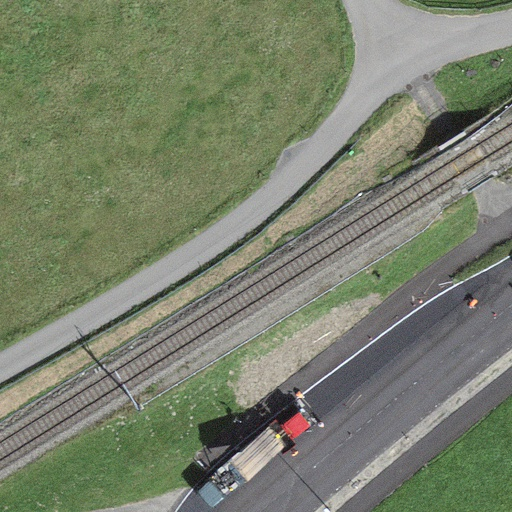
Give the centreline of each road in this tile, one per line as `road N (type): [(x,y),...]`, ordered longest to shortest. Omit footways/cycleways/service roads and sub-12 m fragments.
road 1 (unclassified): [(511,26),(401,62),(265,205),(161,278),(0,370)]
road 2 (primary): [(511,305),(261,511)]
